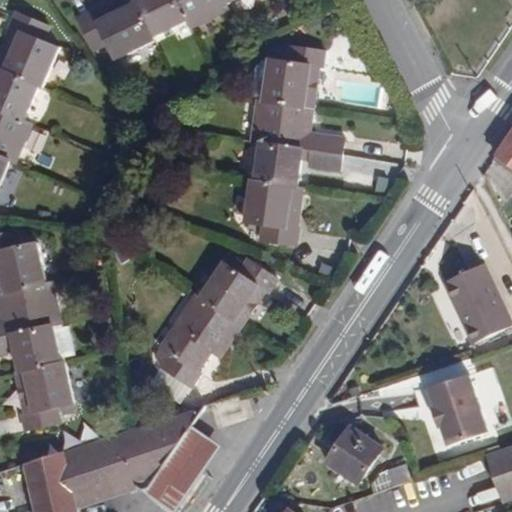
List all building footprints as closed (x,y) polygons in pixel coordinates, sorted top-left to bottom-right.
[(154,39),(153,36),(135,0),(116,0),(94,11),(93,8),(79,15),(94,47),(108,41),(115,57),(154,39)] [(135,0),(153,36),(189,18),(179,0),(135,0)] [(179,0),(189,18),(193,28),(231,11),(228,4),(225,0),(179,0)] [(0,56),(0,67),(2,68),(40,85),(43,86),(60,46),(43,38),(49,24),(15,11),(10,25),(13,26),(0,56)] [(259,69),(254,101),(257,102),(314,110),(322,68),(323,68),(326,53),(291,49),(291,52),(276,50),(274,63),(265,62),(259,69)] [(0,110),(25,121),(37,92),(40,85),(2,68),(0,72),(0,110)] [(257,102),(250,144),(260,145),(293,150),(312,153),(342,157),(345,139),(325,136),(325,138),(305,135),(307,128),(312,128),(314,110),(257,102)] [(0,153),(11,159),(19,162),(34,125),(25,121),(0,110),(0,153)] [(511,132),(498,154),(511,162),(511,132)] [(300,160),(292,159),(293,150),(260,145),(254,181),(296,188),(300,160)] [(0,185),(11,159),(0,153),(0,185)] [(310,168),(339,171),(342,157),(312,153),(310,168)] [(294,230),(301,188),(296,188),(254,181),(252,181),(245,223),(262,226),(259,241),(294,246),(297,231),(294,230)] [(0,294),(0,297),(50,285),(40,242),(22,246),(19,231),(0,236),(0,294)] [(473,319),(510,302),(482,240),(444,257),(473,319)] [(241,270),(226,261),(202,296),(243,325),(268,289),(271,291),(279,278),(250,258),(241,270)] [(0,338),(6,337),(20,334),(54,327),(65,324),(57,284),(50,285),(0,297),(4,314),(9,313),(10,320),(0,322),(0,338)] [(224,352),(243,325),(202,296),(181,327),(176,325),(162,345),(172,352),(163,364),(193,385),(202,373),(199,371),(213,351),(210,348),(212,344),(224,352)] [(22,343),(15,345),(22,373),(62,363),(54,327),(20,334),(22,343)] [(0,352),(9,351),(6,337),(0,338),(0,352)] [(447,432),(485,420),(467,361),(428,373),(434,394),(431,395),(436,413),(440,412),(447,432)] [(66,363),(62,363),(22,373),(18,374),(27,414),(24,415),(28,428),(62,421),(59,408),(75,403),(66,363)] [(79,511),(78,508),(143,488),(189,423),(199,410),(130,432),(27,466),(38,511),(79,511)] [(368,468),(393,433),(359,410),(335,445),(368,468)] [(218,443),(189,423),(143,488),(172,509),(218,443)] [(505,489),(511,486),(511,434),(488,443),(505,489)] [(387,478),(413,469),(407,454),(389,461),(392,469),(385,472),(387,478)] [(310,511),(311,511),(293,497),(282,511),(310,511)]
